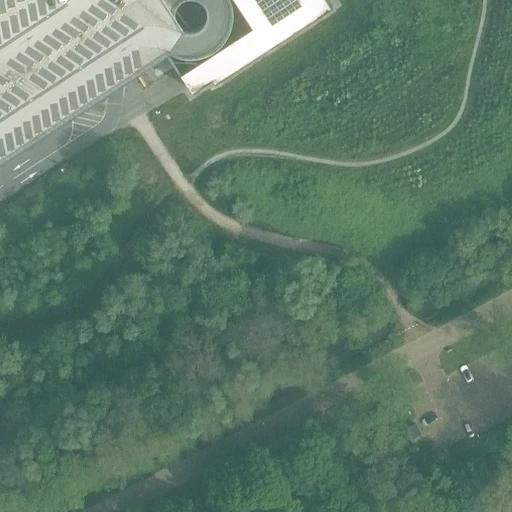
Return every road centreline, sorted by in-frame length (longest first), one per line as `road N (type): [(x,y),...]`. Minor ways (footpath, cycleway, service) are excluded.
road 1 (unclassified): [(511,295),(99,511)]
road 2 (track): [(415,345),(389,284),(364,262),(247,234),(212,215),(132,107)]
